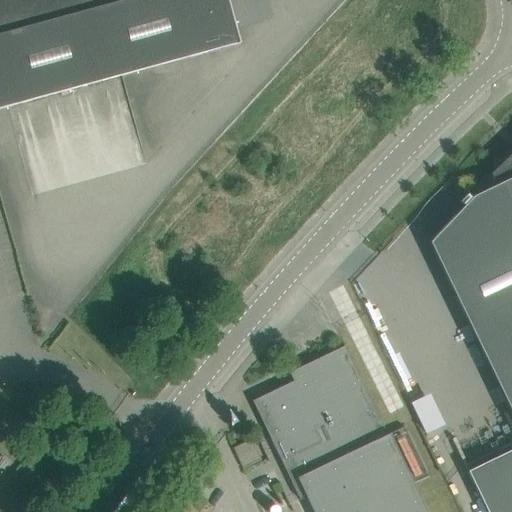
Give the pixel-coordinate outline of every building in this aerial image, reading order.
[(0,0),(0,108),(240,43),(227,0),(0,0)] [(511,156),(493,175),(498,185),(473,196),(429,242),(511,414),(511,156)] [(344,350),(346,349),(346,348),(343,349),(342,347),(341,348),(342,349),(330,355),(329,353),(328,354),(329,356),(317,361),(316,360),(315,360),(316,362),(304,368),(303,366),(302,366),(303,368),(291,374),(290,372),(289,373),(294,383),(282,389),(282,387),(281,388),(281,389),(269,395),(269,393),(268,394),(268,395),(256,401),(256,400),(254,400),(256,402),(253,403),(254,404),(255,404),(263,420),(262,421),(262,422),(264,421),(272,437),(270,438),(300,500),(306,497),(313,511),(426,511),(389,434),(385,436),(378,420),(379,419),(379,418),(377,418),(369,402),(371,401),(370,400),(369,401),(361,385),(363,384),(362,383),(361,384),(353,368),(354,367),(354,366),(352,366),(344,350)] [(503,445),(511,441),(511,437),(499,405),(489,409),(503,445)] [(511,511),(511,449),(467,471),(486,511),(511,511)]
